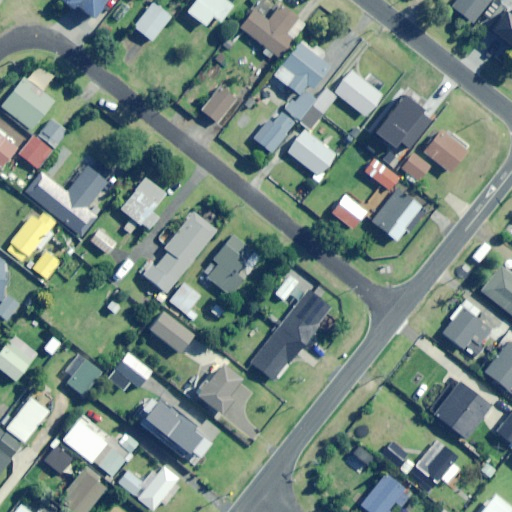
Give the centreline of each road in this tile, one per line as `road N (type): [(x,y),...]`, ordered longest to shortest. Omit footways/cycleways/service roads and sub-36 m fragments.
road 1 (residential): [(0,47),(26,33),(57,39),(395,310)]
road 2 (residential): [(253,489),(395,310)]
road 3 (residential): [(364,0),(511,119)]
road 4 (residential): [(395,310),(511,162)]
